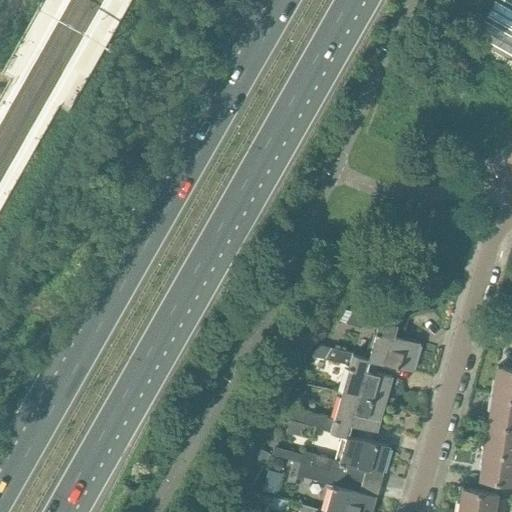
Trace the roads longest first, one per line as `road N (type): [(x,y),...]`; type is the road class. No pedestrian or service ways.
road 1 (trunk): [(60,511),(350,0)]
road 2 (trunk): [(274,0),(0,497)]
road 3 (residential): [(422,511),(462,334),(495,236),(511,218)]
